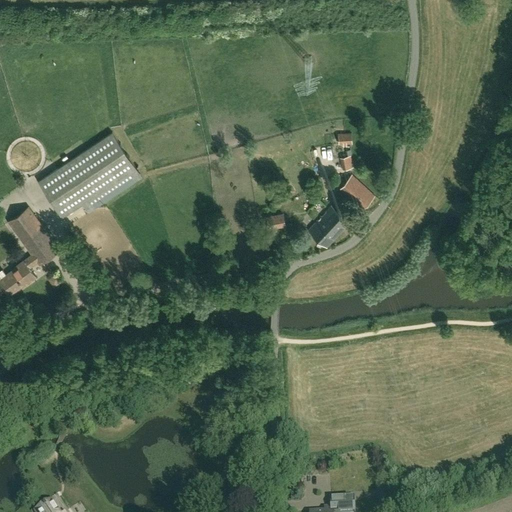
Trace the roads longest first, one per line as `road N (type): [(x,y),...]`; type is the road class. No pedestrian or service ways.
road 1 (unclassified): [(282,511),(274,295),(294,266),(359,236),(389,195),(410,80),(410,0)]
road 2 (unknown): [(285,273),(249,264),(98,281),(0,329)]
